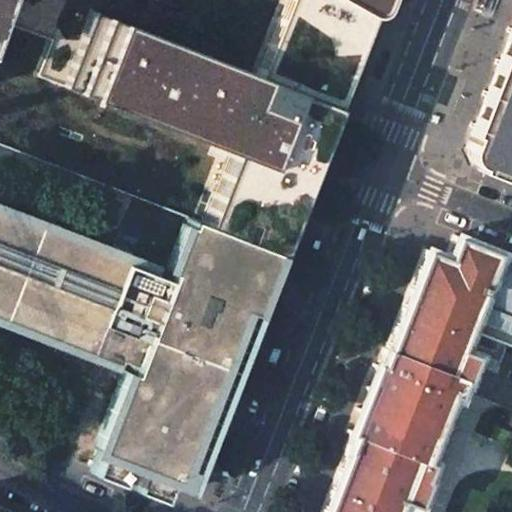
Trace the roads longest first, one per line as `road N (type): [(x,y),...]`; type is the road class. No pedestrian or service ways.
road 1 (secondary): [(245,511),(378,167)]
road 2 (secondary): [(378,167),(443,0)]
road 3 (unclassified): [(378,167),(511,219)]
